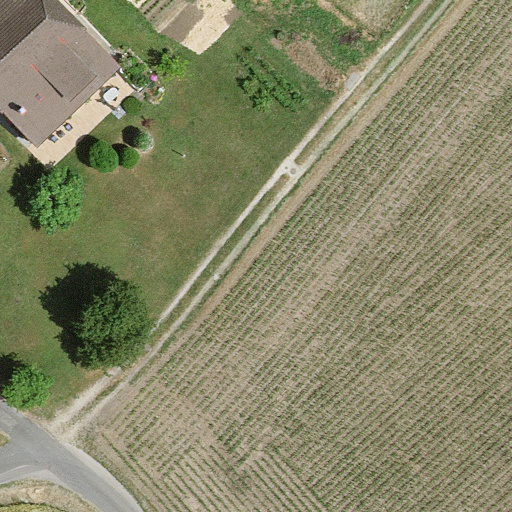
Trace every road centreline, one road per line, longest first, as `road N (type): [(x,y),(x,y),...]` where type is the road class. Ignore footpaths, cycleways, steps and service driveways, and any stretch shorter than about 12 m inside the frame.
road 1 (track): [(432,0),(163,333),(36,438)]
road 2 (unclassified): [(131,511),(86,465),(36,438),(0,468)]
